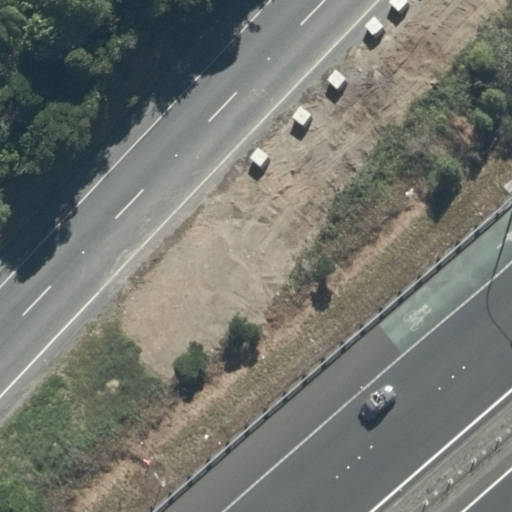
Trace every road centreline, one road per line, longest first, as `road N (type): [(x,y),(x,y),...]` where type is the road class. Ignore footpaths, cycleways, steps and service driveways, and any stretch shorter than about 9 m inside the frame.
road 1 (unclassified): [(0,343),(326,0)]
road 2 (trunk): [(295,511),(511,324)]
